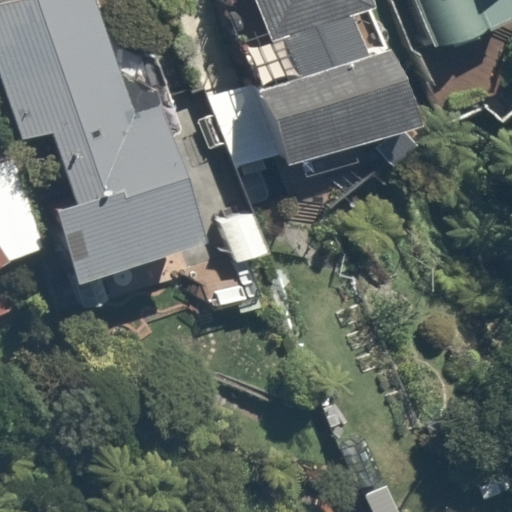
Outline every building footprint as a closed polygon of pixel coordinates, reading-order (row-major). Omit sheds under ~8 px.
[(73,0),(0,0),(0,120),(24,114),(43,183),(20,190),(40,262),(163,227),(163,224),(165,223),(128,94),(102,101),(73,0)] [(339,0),(231,0),(242,33),(220,40),(255,147),(375,109),(339,0)] [(397,0),(410,43),(500,16),(495,0),(397,0)] [(231,191),(194,208),(220,263),(257,245),(231,191)] [(0,246),(24,231),(0,193),(0,246)]
